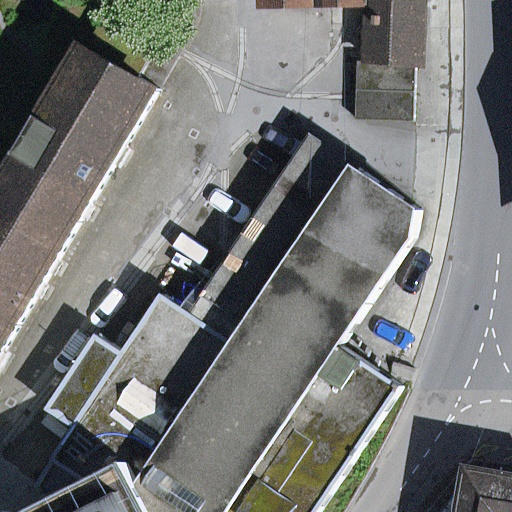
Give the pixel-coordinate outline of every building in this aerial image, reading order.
[(142,78),(172,27),(127,0),(118,0),(0,200),(0,365),(58,268),(124,156),(163,91),(142,78)] [(266,0),(267,4),(374,3),(372,61),(361,62),(359,121),(417,122),(418,63),(423,63),(426,0),(266,0)] [(322,511),(406,388),(345,347),(433,217),(317,138),(198,315),(168,294),(129,352),(103,335),(54,410),(80,427),(60,459),(97,484),(136,464),(161,511),(322,511)] [(161,511),(136,464),(97,484),(60,459),(41,487),(64,502),(43,511),(14,511),(15,511),(14,511),(161,511)] [(511,511),(511,477),(477,471),(469,511),(511,511)]
